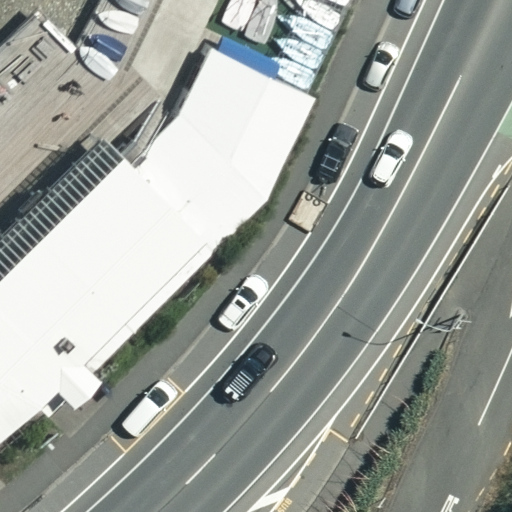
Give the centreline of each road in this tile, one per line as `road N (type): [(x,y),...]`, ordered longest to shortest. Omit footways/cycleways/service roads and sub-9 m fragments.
road 1 (trunk): [(152,511),(273,389),(361,270),(494,0)]
road 2 (residential): [(432,511),(511,345)]
